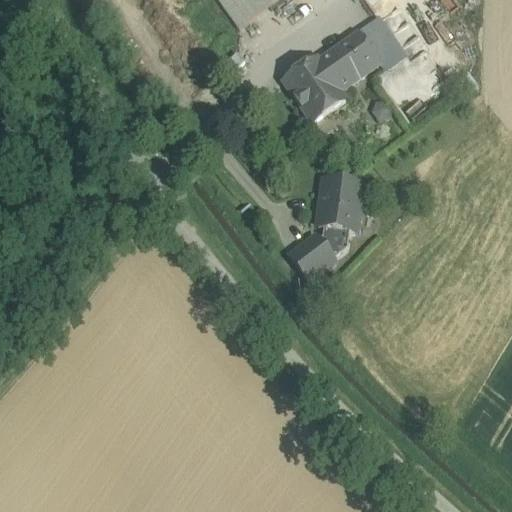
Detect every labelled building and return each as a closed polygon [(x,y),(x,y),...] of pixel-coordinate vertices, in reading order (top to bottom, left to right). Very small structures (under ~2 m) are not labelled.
[(289,0),(215,0),(232,24),(240,35),(289,0)] [(379,26),(358,40),(379,69),(378,70),(383,76),(404,61),(379,26)] [(379,69),(358,40),(319,67),(317,64),(284,87),(313,128),(345,105),(340,97),(378,70),(379,69)] [(362,191),(325,186),(318,232),(324,233),(350,237),(355,237),(357,223),(361,220),(362,208),(360,205),(362,191)] [(350,237),(324,233),(323,242),(318,245),(333,264),(347,254),(350,237)] [(316,243),(291,262),(309,286),(335,267),(318,245),(316,243)]
